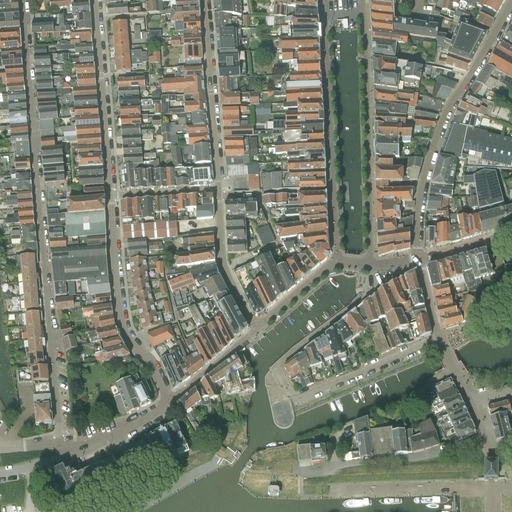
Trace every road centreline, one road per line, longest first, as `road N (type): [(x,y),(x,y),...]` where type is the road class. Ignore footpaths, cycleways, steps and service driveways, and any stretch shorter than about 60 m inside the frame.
road 1 (residential): [(22,0),(59,444)]
road 2 (residential): [(511,3),(437,132),(417,210),(418,258)]
road 3 (residential): [(369,265),(362,0)]
road 4 (residential): [(323,0),(336,263)]
road 5 (residential): [(169,401),(122,326),(110,195)]
road 6 (residential): [(110,195),(94,0)]
road 7 (residential): [(217,189),(203,0)]
road 8 (residential): [(299,472),(485,442)]
road 9 (residential): [(296,401),(438,337)]
road 10 (residential): [(274,370),(367,293),(369,265)]
road 11 (residential): [(254,328),(221,267),(217,194)]
